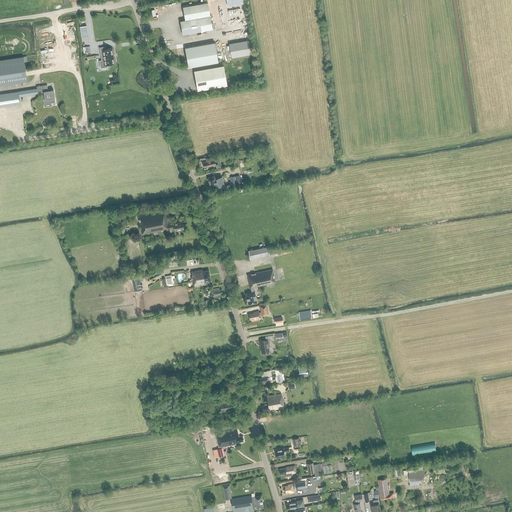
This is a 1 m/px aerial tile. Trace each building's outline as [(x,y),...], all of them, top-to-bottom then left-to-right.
[(213,29),(210,16),(208,2),(183,6),(185,20),(180,21),(183,34),(213,29)] [(229,44),(231,58),(251,54),(249,40),(229,44)] [(215,42),(185,47),(189,67),(218,62),(215,42)] [(107,64),(114,63),(112,48),(106,49),(105,47),(100,48),(102,61),(99,61),(100,68),(107,67),(107,64)] [(0,85),(27,82),(24,63),(27,62),(27,57),(0,60),(0,85)] [(194,71),(198,90),(227,85),(224,65),(194,71)] [(110,83),(118,82),(117,75),(113,75),(113,79),(109,80),(110,83)] [(0,93),(0,106),(20,103),(19,96),(37,93),(37,92),(43,91),(44,99),(43,100),(44,104),(55,102),(54,98),(53,90),(48,90),(47,85),(39,86),(36,86),(37,88),(0,93)] [(214,160),(216,160),(215,157),(206,159),(207,161),(203,162),(203,163),(203,164),(203,166),(204,166),(204,167),(208,166),(208,167),(212,165),(215,164),(214,160)] [(215,179),(214,176),(207,178),(210,187),(216,185),(217,186),(217,189),(224,187),(225,188),(230,186),(230,184),(224,186),(222,177),(215,179)] [(168,224),(165,211),(138,216),(142,235),(163,230),(166,229),(166,230),(173,228),(174,231),(183,229),(182,221),(168,224)] [(250,258),(270,255),(269,246),(249,249),(250,258)] [(251,292),(246,293),(248,304),(257,302),(254,287),(270,284),(274,283),(275,282),(273,269),(247,275),(251,292)] [(202,271),(202,270),(191,272),(194,286),(204,284),(204,282),(210,281),(209,270),(202,271)] [(176,278),(174,278),(172,279),(171,275),(165,276),(166,285),(167,286),(177,285),(176,278)] [(142,291),(139,277),(132,278),(135,292),(142,291)] [(221,290),(219,290),(219,289),(211,290),(210,291),(211,292),(212,292),(212,297),(217,296),(216,295),(222,294),(221,290)] [(251,319),(251,321),(260,320),(260,315),(262,315),(262,316),(268,315),(266,305),(260,306),(261,312),(259,313),(259,311),(254,312),(254,313),(249,314),(250,319),(251,319)] [(299,312),(300,320),(312,318),(311,310),(299,312)] [(265,337),(265,341),(259,342),(261,353),(269,352),(268,347),(270,347),(269,340),(273,340),(272,336),(265,337)] [(309,376),(307,367),(298,368),(299,378),(309,376)] [(267,383),(268,383),(269,385),(274,384),(274,382),(275,382),(275,379),(271,380),(270,376),(268,377),(267,372),(261,373),(262,378),(256,379),(257,384),(259,383),(260,385),(268,384),(267,383)] [(285,381),(283,374),(275,376),(276,383),(285,381)] [(284,407),(285,407),(284,407),(284,405),(283,398),(282,398),(281,394),(263,397),(265,405),(262,406),(263,410),(268,409),(268,413),(275,412),(274,409),(284,407)] [(229,399),(216,401),(217,409),(218,409),(218,413),(233,411),(233,410),(235,410),(234,399),(229,399)] [(239,437),(238,429),(216,434),(219,448),(216,449),(218,457),(225,456),(223,446),(238,443),(238,441),(244,440),(243,436),(239,437)] [(436,443),(412,446),(413,455),(437,451),(436,443)] [(289,451),(288,448),(275,451),(277,458),(285,456),(284,452),(289,451)] [(315,473),(315,476),(322,475),(322,471),(320,463),(314,464),(313,463),(307,464),(308,474),(315,473)] [(279,469),(280,474),(285,474),(285,476),(292,475),(292,474),(296,473),(295,466),(286,467),(286,468),(279,469)] [(424,471),(409,473),(409,474),(410,481),(425,479),(424,471)] [(386,477),(387,479),(378,480),(381,500),(393,498),(393,493),(389,494),(388,489),(389,488),(389,484),(388,485),(387,477),(386,477)] [(288,486),(283,487),(284,493),(289,492),(290,493),(294,493),(293,488),(295,488),(296,490),(303,489),(306,488),(305,481),(295,483),(295,484),(288,485),(288,486)] [(232,498),(230,485),(222,486),(224,499),(232,498)] [(252,497),(251,495),(232,499),(233,511),(244,511),(254,510),(254,509),(255,509),(256,511),(255,511),(257,511),(258,511),(257,511),(257,509),(258,509),(258,508),(263,507),(262,496),(256,497),(256,496),(252,497)] [(361,511),(360,503),(359,504),(359,501),(363,501),(362,495),(355,496),(356,502),(356,504),(353,504),(354,510),(355,510),(355,511),(361,511)] [(297,502),(286,504),(287,509),(298,507),(298,505),(299,506),(304,505),(303,500),(298,501),(298,503),(297,504),(297,502)] [(373,501),(374,503),(370,504),(371,511),(375,511),(380,511),(378,500),(373,501)]
